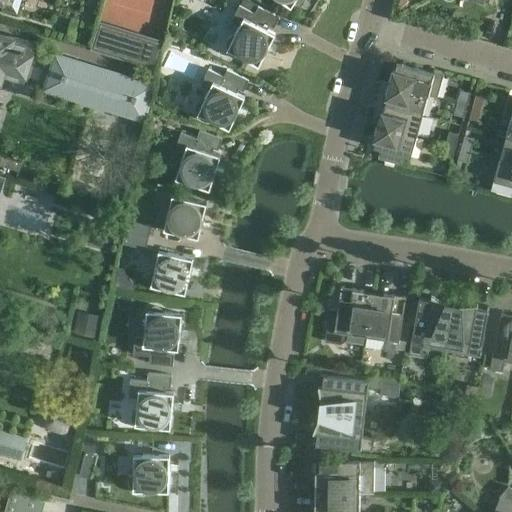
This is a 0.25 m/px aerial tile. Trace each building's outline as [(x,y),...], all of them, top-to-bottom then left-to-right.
[(0,0),(0,2),(4,3),(2,9),(16,13),(20,0),(0,0)] [(401,13),(420,0),(398,0),(395,12),(401,13)] [(242,57),(258,65),(275,34),(266,29),(268,25),(273,28),(279,17),(257,6),(254,13),(239,5),(230,21),(239,26),(234,34),(231,35),(228,38),(226,41),(225,45),(226,49),(227,53),(230,56),(234,58),(238,58),(242,57)] [(0,85),(4,75),(24,81),(36,44),(0,33),(0,85)] [(134,95),(138,84),(138,82),(69,61),(65,74),(63,73),(61,78),(63,79),(60,92),(128,113),(132,101),(135,101),(137,96),(134,95)] [(389,83),(428,94),(427,94),(437,97),(443,76),(433,74),(433,73),(398,63),(396,70),(392,69),(389,83)] [(212,121),(229,129),(244,96),(236,93),(238,88),(243,91),(248,80),(226,69),(223,76),(208,69),(200,86),(208,90),(204,98),(201,99),(198,102),(196,106),(195,110),(196,114),(198,117),(201,120),(205,122),(209,122),(212,121)] [(422,115),(427,94),(428,94),(389,83),(385,97),(388,98),(386,104),(385,104),(384,105),(422,115)] [(457,102),(466,105),(470,92),(460,90),(457,102)] [(511,117),(511,116),(511,94),(509,93),(503,114),(511,117)] [(472,106),(482,109),(485,97),(475,94),(472,106)] [(466,105),(457,102),(453,114),(463,117),(466,105)] [(416,136),(422,115),(384,105),(386,106),(384,112),(381,111),(377,125),(416,136)] [(482,109),(472,106),(469,118),(478,121),(482,109)] [(401,164),(403,155),(410,157),(416,136),(377,125),(373,139),(377,140),(375,147),(380,149),(377,158),(401,164)] [(191,183),(209,189),(220,155),(211,152),(213,148),(218,150),(222,138),(199,131),(196,138),(180,132),(174,150),(183,153),(180,162),(177,164),(174,167),(173,171),(173,175),(174,178),(176,182),(180,184),(184,185),(188,185),(191,183)] [(445,144),(455,146),(458,134),(448,132),(445,144)] [(460,148),(470,151),(473,138),(464,136),(460,148)] [(511,139),(505,138),(499,159),(511,162),(511,139)] [(455,146),(445,144),(442,156),(451,159),(455,146)] [(470,151),(460,148),(457,160),(467,163),(470,151)] [(511,162),(499,159),(491,190),(511,195),(511,162)] [(206,203),(188,198),(186,195),(182,193),(179,192),(175,192),(171,194),(168,196),(166,200),(165,204),(166,208),(167,211),(163,229),(198,237),(206,203)] [(125,231),(148,237),(151,225),(127,220),(125,231)] [(148,237),(125,231),(122,243),(145,249),(148,237)] [(288,237),(286,237),(281,236),(280,243),(286,245),(288,237)] [(167,289),(185,293),(193,258),(158,250),(154,268),(151,271),(149,274),(148,278),(148,282),(150,286),(152,289),(156,291),(160,291),(164,291),(167,289)] [(367,336),(373,292),(363,291),(363,290),(341,286),(337,311),(329,309),(324,342),(340,344),(345,340),(346,332),(367,336)] [(373,292),(367,336),(386,338),(384,350),(397,352),(406,296),(383,293),(383,294),(373,292)] [(445,349),(453,303),(452,306),(446,305),(447,303),(431,296),(431,297),(430,300),(420,298),(421,294),(419,294),(409,354),(422,357),(424,345),(445,349)] [(453,303),(445,349),(480,355),(489,306),(487,306),(487,310),(476,308),(477,305),(477,304),(460,305),(460,307),(454,306),(454,303),(453,303)] [(149,356),(148,363),(173,366),(174,349),(178,349),(182,314),(163,312),(161,309),(157,307),(153,307),(149,307),(146,309),(143,312),(141,316),(141,320),(142,324),(144,327),(144,336),(134,335),(132,354),(149,356)] [(511,360),(511,315),(501,313),(490,369),(503,371),(505,360),(511,360)] [(20,326),(15,345),(24,347),(29,328),(20,326)] [(349,359),(347,369),(359,371),(361,361),(349,359)] [(172,375),(148,373),(147,380),(130,379),(128,397),(137,398),(136,407),(133,410),(132,413),(131,417),(132,421),(134,425),(137,428),(141,429),(145,429),(148,428),(152,426),(170,428),(174,392),(170,392),(172,375)] [(319,409),(364,415),(368,379),(319,374),(319,375),(323,376),(322,386),(319,386),(319,385),(318,386),(320,403),(322,403),(322,409),(319,409)] [(66,436),(74,411),(61,407),(57,406),(54,406),(51,406),(48,407),(45,410),(43,413),(42,417),(41,420),(42,423),(45,428),(50,431),(66,436)] [(364,415),(319,409),(319,410),(321,410),(321,416),(319,416),(313,432),(314,433),(314,432),(317,433),(316,443),(312,443),(312,444),(372,451),(374,438),(362,436),(364,415)] [(27,436),(0,428),(0,455),(21,461),(27,436)] [(464,430),(465,438),(480,437),(480,429),(464,430)] [(91,478),(97,454),(100,442),(88,439),(79,475),(91,478)] [(147,493),(150,491),(168,491),(169,455),(133,454),(133,473),(130,476),(129,480),(129,484),(130,487),(132,491),(135,493),(139,494),(143,494),(147,493)] [(315,493),(359,494),(373,494),(373,461),(360,461),(315,460),(315,483),(316,483),(315,493)] [(511,511),(511,490),(508,487),(499,497),(494,510),(496,511),(511,511)] [(3,511),(42,511),(45,501),(10,490),(3,511)] [(358,511),(359,494),(315,493),(315,503),(314,503),(314,511),(358,511)]
